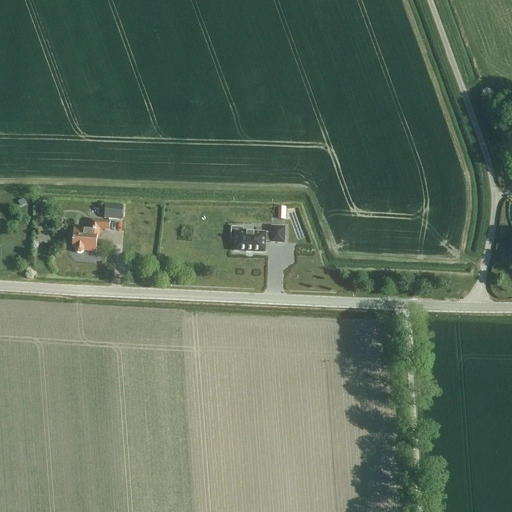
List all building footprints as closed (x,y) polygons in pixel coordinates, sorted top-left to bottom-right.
[(28,194),(20,198),(25,208),(33,204),(28,194)] [(42,201),(38,206),(41,208),(40,209),(47,215),(53,208),(45,202),(45,203),(42,201)] [(124,207),(105,205),(104,219),(122,221),(124,207)] [(109,230),(109,221),(88,220),(87,230),(73,229),(72,248),(76,248),(76,250),(77,253),(79,254),(82,253),(82,251),(96,252),(97,239),(98,240),(99,230),(109,230)] [(232,228),(231,239),(235,239),(235,251),(265,252),(265,241),(271,242),(271,243),(284,243),(285,227),(271,227),(271,234),(242,233),(243,228),(232,228)]
